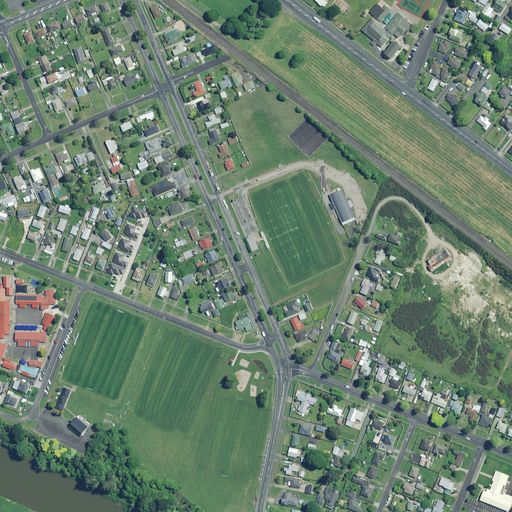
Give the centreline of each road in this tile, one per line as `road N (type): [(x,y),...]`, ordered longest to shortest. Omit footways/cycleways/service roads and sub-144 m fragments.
road 1 (tertiary): [(169,82),(248,266)]
road 2 (residential): [(83,283),(241,346),(269,342)]
road 3 (tertiary): [(238,270),(159,89)]
road 4 (unclassified): [(0,413),(33,413),(83,283)]
road 5 (secondary): [(406,92),(287,0)]
road 6 (residential): [(366,236),(311,374)]
road 7 (tertiary): [(259,511),(283,368)]
road 8 (secondary): [(511,171),(406,92)]
road 9 (residential): [(159,89),(48,137)]
road 10 (residential): [(1,26),(48,137)]
